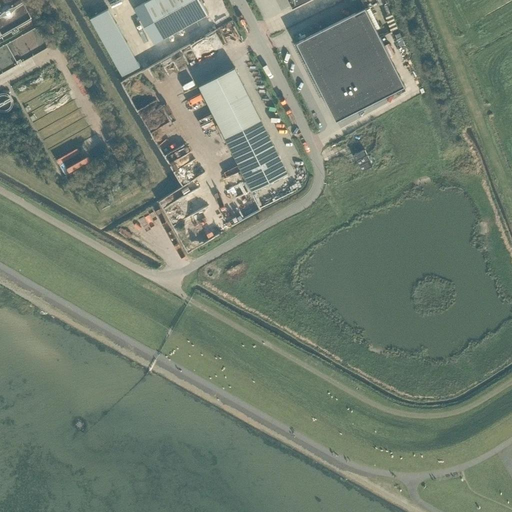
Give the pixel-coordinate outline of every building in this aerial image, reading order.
[(200,0),(148,0),(135,8),(154,43),(208,13),(200,0)] [(366,7),(297,42),(336,120),(405,86),(366,7)] [(108,8),(91,18),(122,75),(140,65),(108,8)] [(200,55),(224,42),(216,28),(193,41),(200,55)] [(252,190),(288,172),(235,67),(199,85),(252,190)] [(114,134),(109,137),(117,155),(122,153),(114,134)] [(363,138),(350,143),(353,149),(365,145),(363,138)] [(364,149),(353,154),(362,171),(373,165),(364,149)]
